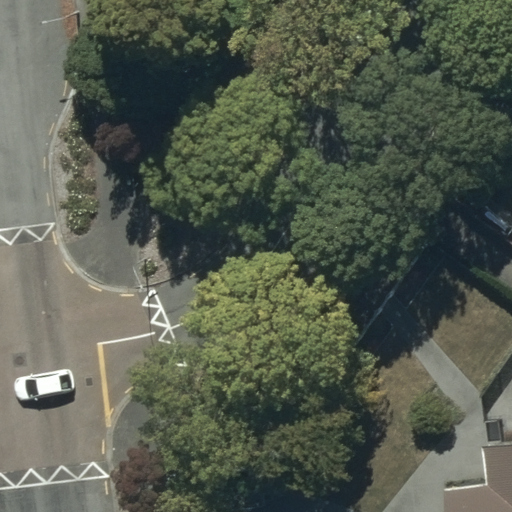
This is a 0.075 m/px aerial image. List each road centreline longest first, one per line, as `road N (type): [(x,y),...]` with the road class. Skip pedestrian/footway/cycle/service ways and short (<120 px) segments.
road 1 (residential): [(25,369),(139,344),(176,329),(238,285),(448,0)]
road 2 (residential): [(50,511),(25,369)]
road 3 (residential): [(25,369),(0,245)]
